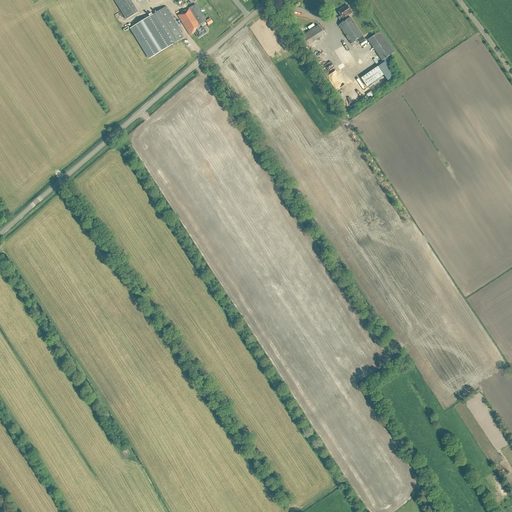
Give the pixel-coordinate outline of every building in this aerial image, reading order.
[(138,13),(130,0),(113,0),(126,20),(138,13)] [(198,38),(206,33),(203,27),(202,28),(200,25),(206,21),(195,4),(177,15),(190,36),(194,33),(198,38)] [(341,23),(338,25),(351,44),(357,40),(359,44),(364,40),(362,36),(350,18),(347,20),(345,17),(351,13),(347,6),(338,12),(341,16),(338,18),(341,23)] [(165,7),(131,28),(150,59),(184,38),(165,7)] [(303,46),(321,35),(316,26),(298,37),(303,46)] [(394,52),(380,31),(367,40),(382,61),(394,52)] [(311,43),(307,45),(310,51),(315,48),(311,43)] [(315,58),(319,55),(316,48),(311,51),(315,58)] [(353,53),(351,55),(358,66),(361,64),(353,53)] [(384,62),(377,67),(383,76),(387,81),(393,77),(386,67),(387,66),(384,62)] [(377,67),(360,78),(366,87),(383,76),(377,67)]
